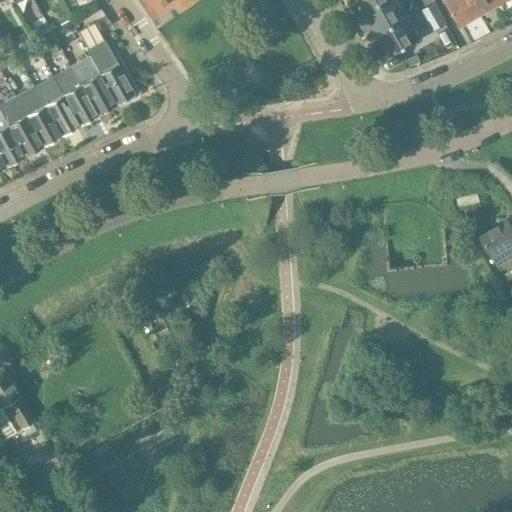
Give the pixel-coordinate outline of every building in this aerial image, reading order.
[(383,0),(359,0),(365,11),(383,0)] [(408,16),(398,0),(383,0),(365,11),(378,33),(408,16)] [(479,16),(470,0),(445,0),(460,25),(462,24),(463,25),(479,16)] [(497,5),(494,0),(470,0),(479,16),(497,5)] [(434,4),(423,11),(433,29),(445,23),(434,4)] [(420,37),(408,16),(378,33),(390,54),(420,37)] [(133,93),(116,62),(115,63),(103,40),(84,50),(87,55),(114,104),(133,93)] [(38,72),(27,51),(18,56),(29,77),(38,72)] [(87,55),(70,65),(97,114),(114,104),(87,55)] [(78,124),(97,114),(70,65),(51,76),(61,93),(78,124)] [(78,124),(61,93),(42,104),(60,134),(78,124)] [(60,134),(42,104),(25,114),(42,144),(60,134)] [(24,155),(6,124),(0,113),(0,155),(5,165),(24,155)] [(42,144),(25,114),(6,124),(24,155),(42,144)] [(511,226),(508,219),(480,236),(503,275),(511,269),(511,226)] [(33,419),(2,368),(1,367),(0,366),(0,405),(4,403),(20,427),(33,419)] [(76,511),(63,490),(42,504),(47,511),(76,511)]
